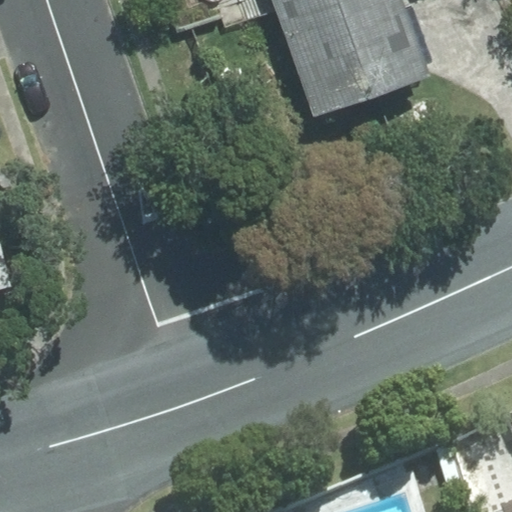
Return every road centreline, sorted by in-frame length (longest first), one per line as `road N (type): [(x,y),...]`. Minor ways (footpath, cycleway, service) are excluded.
road 1 (residential): [(42,0),(180,406)]
road 2 (tertiary): [(180,406),(511,264)]
road 3 (tertiary): [(0,462),(180,406)]
